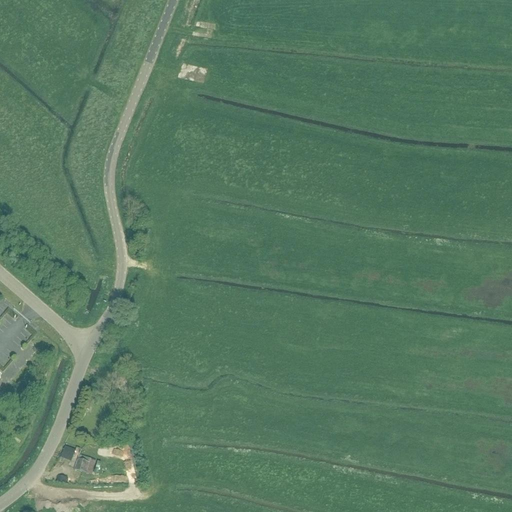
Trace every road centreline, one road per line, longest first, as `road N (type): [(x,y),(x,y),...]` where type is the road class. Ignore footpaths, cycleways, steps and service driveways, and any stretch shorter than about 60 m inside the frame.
road 1 (unclassified): [(90,347),(120,280),(110,161),(174,0)]
road 2 (unclassified): [(0,506),(51,446),(90,347)]
